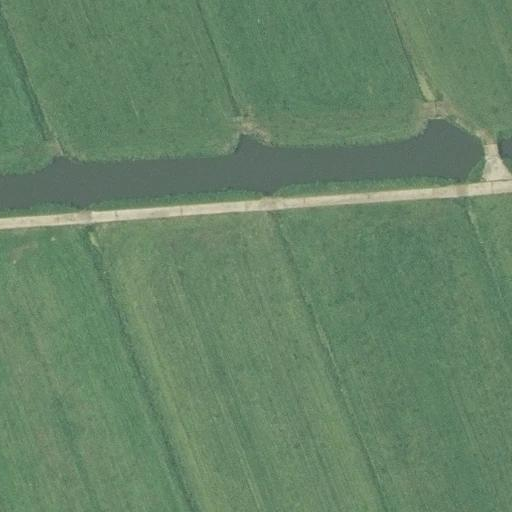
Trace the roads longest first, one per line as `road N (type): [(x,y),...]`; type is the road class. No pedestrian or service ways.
road 1 (track): [(0,228),(511,192)]
road 2 (track): [(496,193),(490,136),(465,96),(237,115)]
